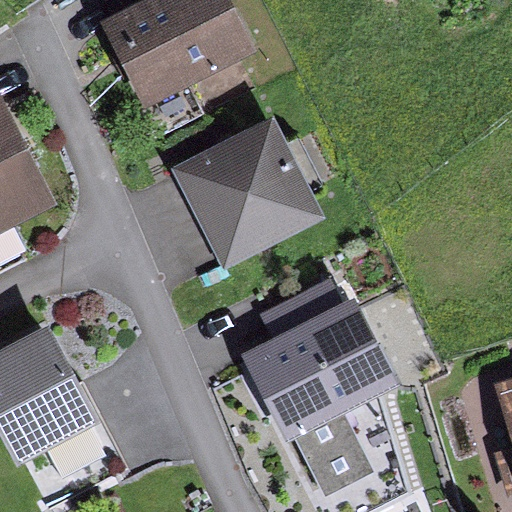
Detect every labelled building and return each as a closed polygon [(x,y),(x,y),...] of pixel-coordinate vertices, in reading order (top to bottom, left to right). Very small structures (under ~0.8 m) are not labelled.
[(233,0),(104,0),(149,99),(256,52),(233,0)] [(8,84),(0,86),(0,228),(58,205),(8,84)] [(287,123),(184,169),(231,272),(333,226),(287,123)] [(280,343),(261,351),(297,433),(396,391),(351,287),(271,322),(280,343)] [(64,327),(0,359),(0,410),(30,469),(115,425),(64,327)] [(415,511),(396,391),(297,433),(262,448),(290,511),(415,511)]
